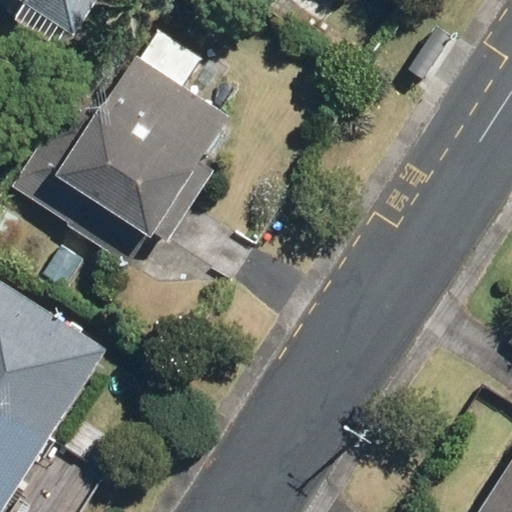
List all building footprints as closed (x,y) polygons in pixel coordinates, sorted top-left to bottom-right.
[(16,0),(74,36),(97,0),(16,0)] [(462,26),(439,14),(414,59),(437,71),(462,26)] [(95,118),(71,102),(15,186),(69,222),(85,198),(162,249),(216,168),(199,157),(227,115),(138,55),(95,118)] [(0,511),(3,511),(107,351),(0,283),(0,511)] [(511,511),(511,462),(479,511),(511,511)]
